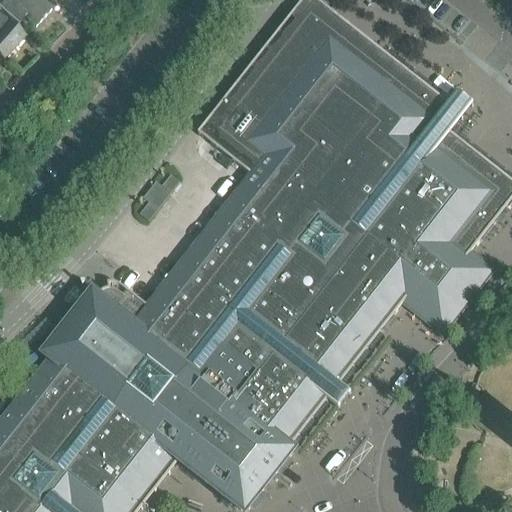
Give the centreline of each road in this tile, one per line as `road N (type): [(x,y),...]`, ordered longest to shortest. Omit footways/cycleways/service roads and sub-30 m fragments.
road 1 (residential): [(0,330),(259,28)]
road 2 (residential): [(391,498),(395,442),(408,422),(511,312)]
road 3 (residential): [(0,111),(109,0)]
